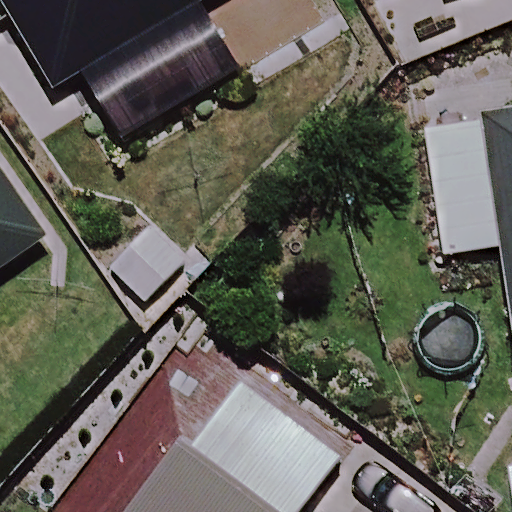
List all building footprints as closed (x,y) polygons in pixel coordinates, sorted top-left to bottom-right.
[(213,0),(2,0),(58,93),(213,0)] [(511,110),(488,114),(511,275),(511,110)] [(0,277),(53,240),(0,164),(0,277)] [(253,392),(205,442),(266,501),(314,451),(253,392)] [(270,511),(192,453),(147,511),(270,511)]
